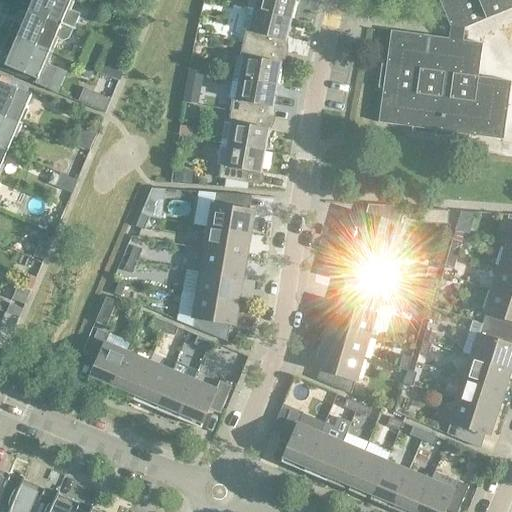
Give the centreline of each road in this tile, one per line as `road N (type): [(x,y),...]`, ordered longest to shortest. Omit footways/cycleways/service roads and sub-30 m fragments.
road 1 (residential): [(225,471),(275,340),(336,0)]
road 2 (tertiary): [(194,483),(0,405)]
